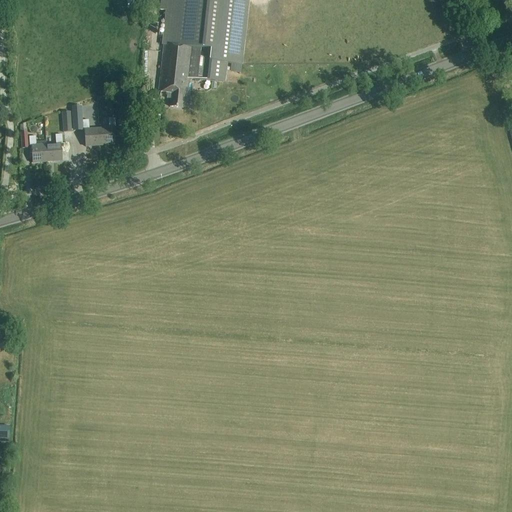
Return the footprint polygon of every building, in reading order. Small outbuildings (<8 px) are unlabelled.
[(247,0),(168,0),(164,46),(163,45),(158,93),(168,94),(167,100),(171,100),(170,107),(183,108),(188,108),(190,92),(187,92),(189,80),(223,83),(225,64),(240,65),(247,0)] [(141,17),(142,29),(149,28),(148,16),(141,17)] [(71,107),(72,122),(82,121),(81,107),(71,107)] [(62,119),(63,134),(71,133),(70,119),(62,119)] [(109,129),(99,129),(100,146),(115,145),(114,129),(115,129),(115,119),(108,120),(109,129)] [(100,146),(99,129),(89,130),(88,121),(82,121),(83,131),(84,131),(86,147),(100,146)] [(56,145),(46,146),(47,163),(62,162),(61,145),(62,145),(62,135),(55,136),(56,145)] [(47,163),(46,146),(46,141),(36,142),(35,137),(29,138),(30,147),(31,147),(33,164),(47,163)]
